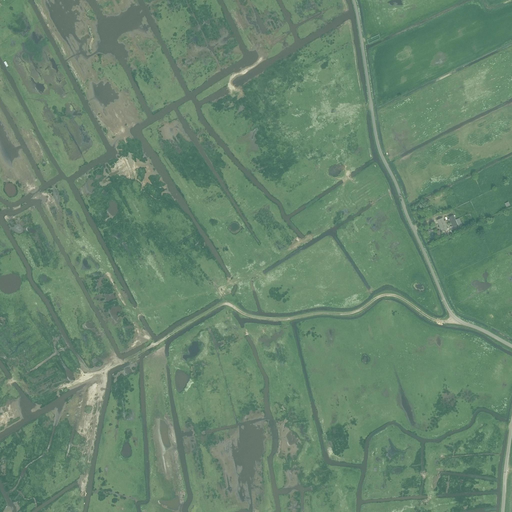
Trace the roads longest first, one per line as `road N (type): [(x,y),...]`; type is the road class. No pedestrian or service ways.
road 1 (unclassified): [(511,346),(457,320),(439,291),(376,143),(352,0)]
road 2 (track): [(108,369),(219,305),(287,319),(348,314),(391,295),(432,320),(457,320)]
